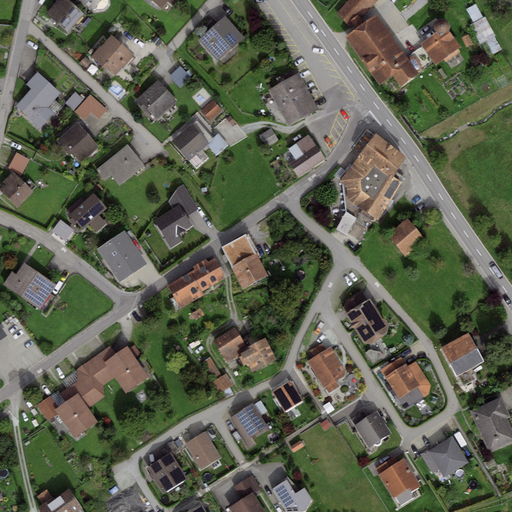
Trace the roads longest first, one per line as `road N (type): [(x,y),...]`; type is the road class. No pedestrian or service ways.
road 1 (residential): [(344,254),(421,334),(452,400),(450,412),(409,432),(320,298)]
road 2 (residential): [(160,511),(135,472),(138,455),(277,379),(320,298)]
road 3 (primary): [(374,105),(511,301)]
road 4 (residential): [(287,196),(128,306)]
road 5 (track): [(212,248),(233,313),(209,344),(241,396)]
road 6 (residential): [(128,306),(0,399)]
road 7 (residential): [(0,218),(51,242),(128,306)]
road 8 (primary): [(297,0),(374,105)]
road 9 (residential): [(374,105),(337,158),(287,196)]
road 10 (track): [(15,388),(36,511)]
road 11 (residential): [(28,0),(0,121)]
